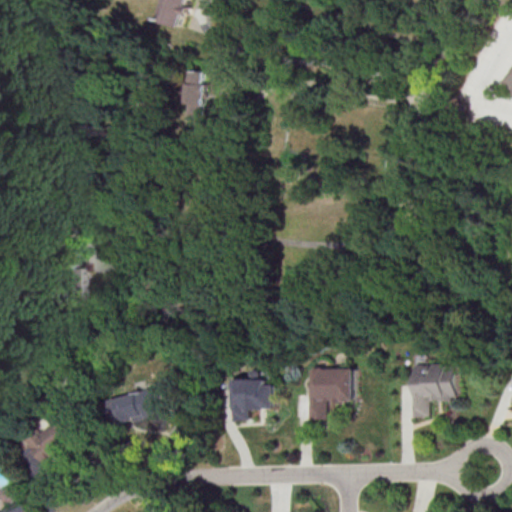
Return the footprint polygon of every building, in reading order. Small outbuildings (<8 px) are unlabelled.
[(182,26),(186,14),(190,15),(193,5),(190,4),(190,0),(168,0),(163,20),(182,26)] [(188,119),(206,118),(204,71),(191,71),(191,82),(187,82),(188,119)] [(416,416),(433,416),(432,399),(459,398),(458,363),(415,364),(416,416)] [(357,367),(314,368),(314,418),(330,418),(330,402),(357,401),(357,367)] [(253,408),(279,408),(278,384),(268,384),(268,377),(261,378),(261,369),(251,369),(251,378),(235,378),(237,420),(253,419),(253,408)] [(110,398),(115,423),(166,413),(161,388),(110,398)] [(83,437),(66,414),(30,441),(48,464),(83,437)] [(0,494),(6,504),(19,496),(12,484),(0,491),(0,494)]
